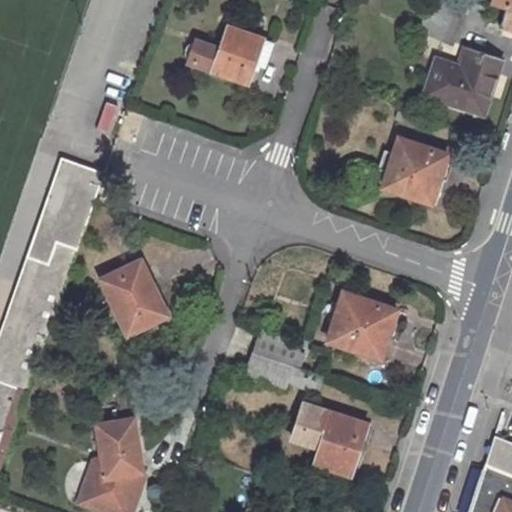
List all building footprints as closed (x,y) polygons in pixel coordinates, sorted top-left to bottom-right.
[(429,0),(417,30),(448,43),(466,0),(429,0)] [(511,0),(492,0),(492,2),(507,7),(499,28),(511,32),(511,0)] [(191,64),(247,83),(255,59),(262,40),(228,27),(219,50),(198,42),(191,64)] [(262,40),(255,59),(266,63),(273,43),(262,40)] [(187,62),(191,64),(198,42),(194,42),(190,43),(187,45),(184,50),(183,54),(185,59),(187,62)] [(424,94),(483,114),(501,59),(466,47),(460,68),(435,59),(424,94)] [(425,202),(436,169),(441,170),(447,153),(398,137),(393,152),(386,172),(381,187),(425,202)] [(386,172),(393,152),(383,150),(377,169),(386,172)] [(436,169),(425,202),(434,205),(445,171),(441,170),(436,169)] [(0,467),(39,357),(76,250),(56,243),(48,266),(53,267),(49,277),(30,288),(17,283),(4,320),(15,324),(0,365),(0,467)] [(48,266),(26,258),(17,283),(30,288),(49,277),(53,267),(48,266)] [(100,280),(126,335),(167,315),(140,261),(100,280)] [(326,341),(372,357),(378,342),(387,345),(391,346),(402,312),(343,292),(326,341)] [(4,320),(0,332),(0,365),(15,324),(4,320)] [(300,343),(259,329),(251,351),(292,365),(300,343)] [(59,363),(67,340),(50,334),(41,356),(59,363)] [(372,357),(382,359),(387,345),(378,342),(372,357)] [(243,374),(284,388),(286,381),(315,391),(320,375),(292,365),(251,351),(243,374)] [(131,414),(129,391),(117,393),(120,415),(131,414)] [(366,423),(302,402),(290,438),(318,447),(313,463),(348,475),(366,423)] [(93,460),(79,503),(103,511),(131,511),(145,474),(140,472),(133,420),(95,425),(100,459),(93,460)] [(511,443),(496,437),(487,465),(511,475),(511,443)] [(511,511),(511,475),(487,465),(470,511),(511,511)]
